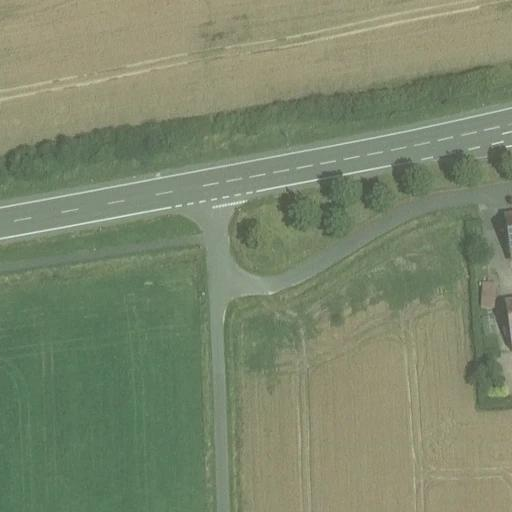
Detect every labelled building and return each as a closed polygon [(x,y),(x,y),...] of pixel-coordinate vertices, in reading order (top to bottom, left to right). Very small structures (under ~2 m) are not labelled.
[(511,222),(499,224),(505,266),(511,264),(511,222)] [(511,354),(511,307),(505,309),(498,310),(505,356),(511,354)] [(455,326),(420,327),(424,442),(435,441),(435,457),(443,457),(443,465),(460,464),(455,326)] [(412,348),(378,349),(380,456),(402,455),(415,455),(412,348)] [(370,491),(369,379),(336,379),(337,457),(351,457),(351,492),(370,491)] [(325,459),(324,406),(294,407),(295,464),(307,464),(307,470),(315,470),(315,459),(325,459)]
